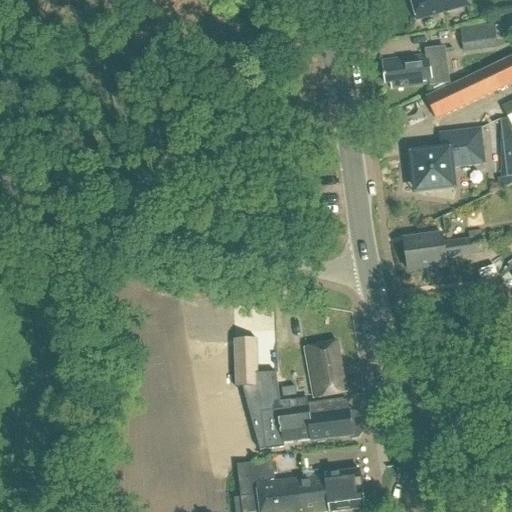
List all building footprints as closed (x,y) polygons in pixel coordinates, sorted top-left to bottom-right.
[(411,0),(416,15),(421,14),(422,19),(433,15),(434,19),(468,9),(465,0),(411,0)] [(464,28),(464,48),(496,47),(496,27),(464,28)] [(382,62),(385,85),(391,84),(392,90),(448,83),(444,51),(428,53),(429,57),(382,62)] [(511,58),(427,99),(437,121),(511,85),(511,58)] [(511,103),(502,109),(511,128),(511,103)] [(440,135),(442,153),(411,156),(414,171),(412,184),(415,184),(416,192),(453,188),(450,166),(454,166),(455,169),(485,165),(482,138),(481,130),(468,132),(440,135)] [(469,234),(470,240),(443,244),(442,235),(404,241),(409,272),(431,269),(433,271),(447,269),(446,260),(485,254),(481,232),(469,234)] [(257,340),(233,340),(235,389),(259,387),(257,340)] [(337,343),(305,349),(315,400),(347,394),(337,343)] [(282,390),(283,398),(296,397),(295,389),(282,390)] [(261,414),(266,452),(285,449),(284,445),(311,441),(312,442),(351,437),(352,441),(359,440),(363,435),(361,417),(355,413),(349,414),(348,404),(343,401),(308,405),(307,400),(289,402),(290,410),(261,414)] [(237,499),(238,511),(340,511),(366,509),(363,491),(362,491),(360,472),(325,476),(325,477),(277,483),(275,462),(240,466),(243,499),(237,499)]
